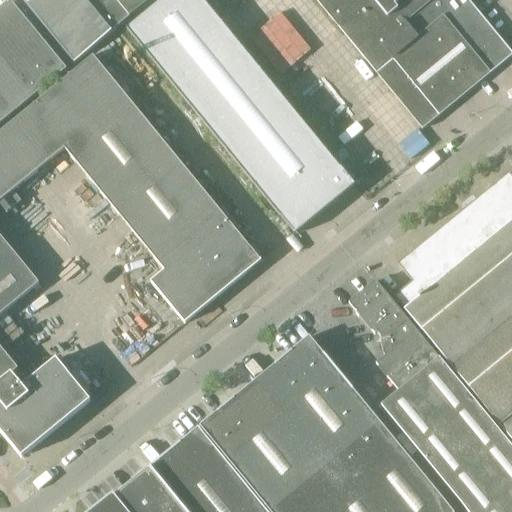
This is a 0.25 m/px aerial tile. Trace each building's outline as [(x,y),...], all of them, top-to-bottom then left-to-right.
[(0,124),(66,70),(9,0),(0,8),(0,124)] [(21,0),(74,64),(152,0),(21,0)] [(163,0),(127,30),(295,235),(354,186),(201,0),(163,0)] [(315,0),(423,130),(490,74),(490,73),(511,54),(467,0),(315,0)] [(0,432),(21,459),(90,402),(56,360),(22,388),(12,375),(18,370),(0,347),(0,317),(40,285),(0,236),(0,203),(65,151),(164,272),(151,283),(185,325),(261,262),(93,57),(0,133),(0,432)] [(394,297),(405,310),(511,222),(511,176),(509,173),(398,264),(412,282),(394,297)] [(511,222),(405,310),(500,426),(499,427),(499,428),(501,427),(511,440),(511,222)] [(376,282),(349,304),(357,313),(356,314),(359,318),(360,317),(375,335),(377,333),(381,337),(384,353),(387,356),(382,360),(376,364),(391,383),(399,392),(399,393),(412,382),(439,360),(408,322),(376,282)] [(218,413),(200,428),(268,511),(452,511),(353,391),(324,355),(311,339),(309,337),(292,352),(275,366),(276,367),(284,376),(283,378),(265,392),(264,393),(263,394),(261,395),(244,410),(243,410),(235,401),(235,400),(234,399),(217,413),(218,413)] [(399,392),(381,407),(466,511),(511,511),(511,448),(439,360),(412,382),(399,393),(399,392)] [(181,443),(164,457),(165,459),(165,458),(173,468),(160,479),(152,469),(151,468),(136,480),(137,481),(138,481),(140,484),(121,500),(118,497),(119,496),(117,495),(96,511),(266,511),(198,429),(181,444),(181,443)]
